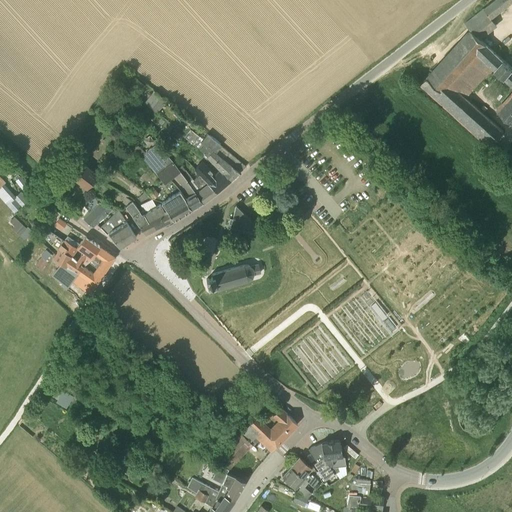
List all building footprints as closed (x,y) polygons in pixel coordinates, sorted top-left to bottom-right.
[(471,31),(427,79),(421,87),(488,148),(504,131),(467,97),(486,76),(487,76),(489,73),(490,74),(495,69),(511,85),(511,91),(496,109),(511,123),(511,122),(511,67),(480,38),(497,25),(492,18),(511,1),(511,0),(495,0),(465,24),(471,31)] [(136,96),(144,85),(136,78),(127,90),(136,96)] [(156,112),(165,100),(154,91),(145,103),(156,112)] [(239,172),(223,159),(229,152),(207,134),(203,138),(186,125),(180,133),(199,148),(221,169),(231,179),(239,172)] [(164,183),(174,175),(182,186),(188,194),(184,196),(192,208),(203,202),(180,172),(181,172),(175,165),(172,161),(162,150),(161,143),(159,141),(145,153),(137,145),(133,150),(141,156),(157,174),(164,183)] [(97,175),(83,164),(86,161),(76,153),(66,165),(75,173),(72,176),(86,187),(97,175)] [(216,191),(231,179),(221,169),(214,174),(202,161),(194,168),(200,175),(208,183),(216,191)] [(203,202),(216,191),(208,183),(200,175),(193,180),(185,169),(181,172),(180,172),(203,202)] [(153,199),(159,194),(153,187),(147,192),(153,199)] [(173,220),(192,208),(184,196),(180,191),(161,202),(166,209),(173,220)] [(141,202),(148,195),(145,192),(137,198),(141,202)] [(14,212),(26,201),(22,195),(9,206),(14,212)] [(147,209),(156,203),(154,198),(144,204),(147,209)] [(93,226),(96,223),(100,227),(118,211),(100,201),(85,217),(84,216),(83,217),(84,217),(84,218),(83,218),(93,226)] [(149,218),(145,212),(142,213),(139,209),(139,210),(132,201),(125,206),(132,216),(145,233),(156,228),(149,218)] [(156,228),(173,220),(166,209),(164,211),(161,205),(145,212),(149,218),(156,228)] [(229,220),(228,222),(228,224),(258,231),(258,229),(259,229),(236,205),(232,219),(230,218),(229,220)] [(136,237),(120,212),(118,211),(100,227),(107,234),(108,232),(120,247),(136,237)] [(14,226),(22,233),(27,228),(14,217),(10,222),(14,226)] [(83,267),(84,266),(88,262),(90,261),(100,247),(85,236),(79,245),(77,244),(75,248),(64,241),(59,249),(60,250),(52,260),(63,267),(59,273),(72,282),(83,267)] [(114,256),(100,247),(90,261),(88,262),(96,268),(93,272),(84,266),(83,267),(72,282),(89,294),(96,285),(110,263),(114,256)] [(41,270),(47,261),(45,260),(50,253),(46,250),(35,265),(41,270)] [(260,273),(258,264),(250,266),(248,265),(243,265),(212,274),(213,277),(206,279),(208,288),(216,286),(217,289),(248,280),(252,277),(253,275),(260,273)] [(66,291),(72,282),(59,273),(56,270),(51,277),(66,291)] [(63,390),(56,402),(66,408),(73,396),(63,390)] [(297,423),(280,406),(272,414),(269,412),(261,420),(257,415),(217,455),(229,467),(252,445),(249,443),(255,436),(271,451),(297,423)] [(342,457),(340,440),(321,443),(308,449),(317,462),(314,463),(319,472),(324,480),(334,474),(334,473),(339,470),(338,466),(346,465),(344,457),(342,457)] [(94,463),(100,455),(93,450),(87,457),(94,463)] [(290,466),(308,482),(309,482),(313,486),(318,480),(313,476),(312,477),(307,472),(311,468),(298,456),(290,466)] [(225,487),(228,488),(225,494),(234,499),(245,481),(226,473),(227,469),(218,465),(217,469),(212,479),(226,485),(225,487)] [(304,487),(308,482),(290,466),(282,475),(295,487),(297,485),(300,487),(296,493),(307,498),(311,493),(304,487)] [(196,492),(198,489),(202,482),(193,477),(187,487),(196,492)] [(357,511),(358,507),(382,510),(384,496),(368,495),(370,480),(354,478),(350,483),(346,505),(343,505),(341,511),(357,511)] [(213,488),(209,495),(215,498),(218,491),(213,488)] [(297,493),(293,501),(304,506),(308,499),(297,493)] [(225,511),(234,499),(225,494),(224,494),(220,500),(215,498),(209,495),(204,502),(211,506),(206,511),(225,511)]
